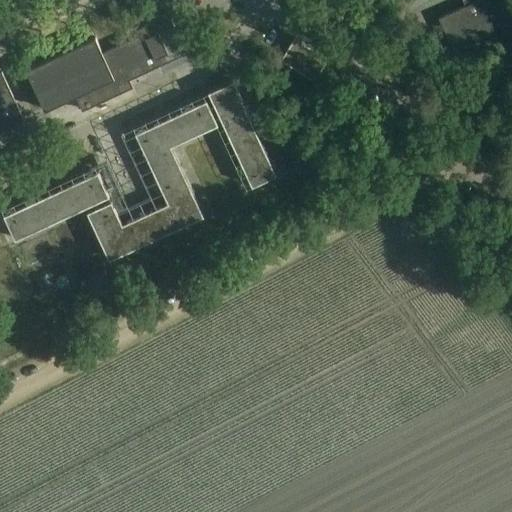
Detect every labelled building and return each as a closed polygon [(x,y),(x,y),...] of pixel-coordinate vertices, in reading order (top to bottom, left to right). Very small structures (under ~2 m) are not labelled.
[(463,0),(466,6),(439,18),(456,55),(473,47),(471,42),(511,23),(511,21),(502,0),(463,0)] [(187,52),(169,13),(152,20),(158,32),(147,37),(145,33),(102,52),(95,37),(26,69),(45,109),(76,95),(82,109),(120,92),(115,80),(126,75),(128,79),(187,52)] [(295,38),(280,61),(314,82),(328,59),(295,38)] [(0,130),(23,119),(1,72),(0,72),(0,130)] [(208,91),(252,186),(277,174),(233,80),(208,91)] [(207,99),(135,132),(168,202),(122,223),(112,200),(87,211),(109,259),(204,215),(171,145),(218,124),(207,99)] [(4,214),(15,239),(109,195),(98,171),(4,214)] [(82,212),(17,240),(20,247),(85,219),(82,212)]
